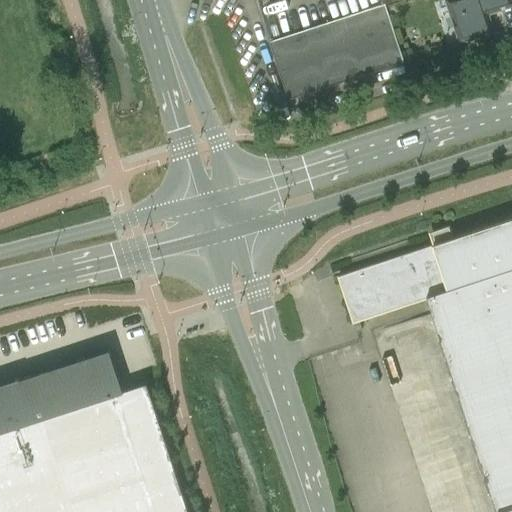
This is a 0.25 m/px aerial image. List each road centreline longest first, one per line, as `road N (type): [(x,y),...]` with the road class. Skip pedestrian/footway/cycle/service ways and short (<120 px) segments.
road 1 (secondary): [(511,109),(231,191)]
road 2 (secondary): [(239,228),(511,146)]
road 3 (secondary): [(0,288),(206,237)]
road 4 (secondary): [(198,200),(0,254)]
road 5 (unclassified): [(231,191),(208,117),(164,33)]
road 6 (unclassified): [(164,33),(198,200)]
road 7 (unclassified): [(206,237),(223,295),(266,371)]
road 8 (unclassified): [(309,511),(266,371)]
road 9 (unclassified): [(266,371),(239,228)]
